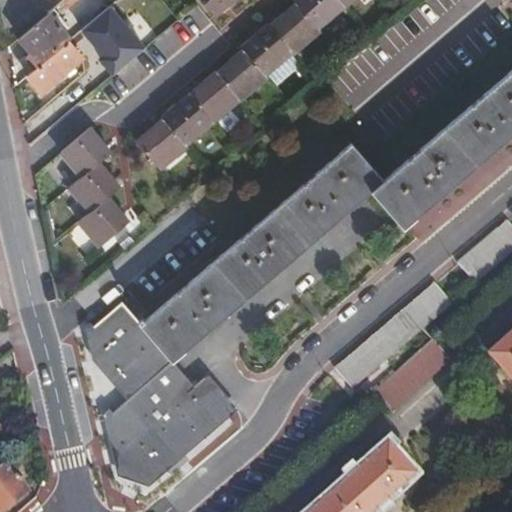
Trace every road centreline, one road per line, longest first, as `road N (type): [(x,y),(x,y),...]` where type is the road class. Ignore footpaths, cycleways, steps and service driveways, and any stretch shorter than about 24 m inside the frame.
road 1 (residential): [(171,511),(260,435),(280,388),(314,353),(511,185)]
road 2 (tertiary): [(81,511),(0,163)]
road 3 (unknown): [(38,335),(202,214)]
